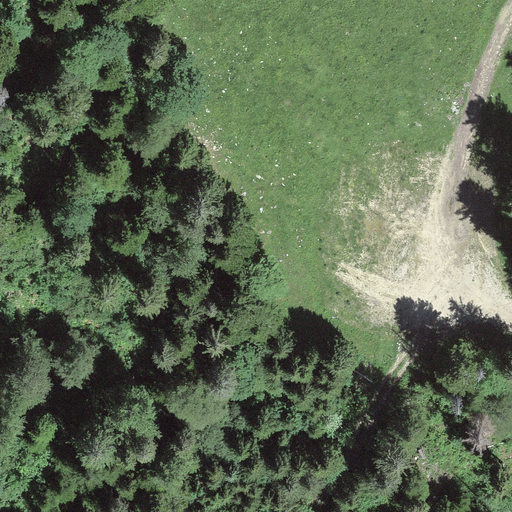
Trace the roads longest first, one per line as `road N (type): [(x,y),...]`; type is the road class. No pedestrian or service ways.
road 1 (track): [(511,304),(500,290),(466,162),(511,18)]
road 2 (track): [(500,290),(326,511)]
